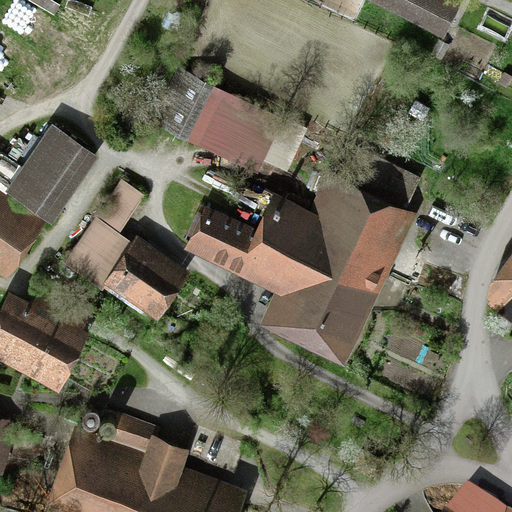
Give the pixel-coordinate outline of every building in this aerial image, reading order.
[(376,0),(443,34),(457,5),(446,0),(376,0)] [(160,121),(198,140),(223,91),(185,72),(160,121)] [(9,185),(43,209),(87,147),(53,123),(9,185)] [(336,343),(416,174),(357,146),(340,182),(325,175),(317,193),(334,200),(279,316),(297,325),(300,331),(307,334),(314,333),(336,343)] [(142,195),(121,180),(68,259),(148,312),(175,271),(117,232),(142,195)] [(278,195),(265,188),(258,201),(273,209),(261,233),(263,234),(291,248),(307,216),(275,200),(278,195)] [(0,260),(12,268),(44,221),(0,191),(0,260)] [(261,233),(209,207),(193,241),(246,267),(263,234),(261,233)] [(511,255),(495,277),(511,290),(511,255)] [(10,301),(0,319),(0,340),(57,372),(93,306),(42,279),(26,309),(10,301)] [(65,412),(66,414),(69,416),(71,418),(74,418),(77,417),(80,416),(82,414),(82,412),(83,411),(83,408),(82,405),(80,403),(78,401),(75,400),(72,400),(69,401),(66,403),(65,406),(64,409),(65,412)] [(82,417),(84,420),(86,422),(88,424),(91,424),(94,423),(97,422),(99,420),(100,417),(100,414),(99,411),(97,408),(95,407),(92,406),(89,406),(86,407),(83,409),(82,412),(82,414),(82,417)] [(158,427),(105,407),(99,424),(110,428),(108,433),(150,448),(158,427)] [(0,449),(7,452),(16,421),(0,415),(0,449)] [(242,443),(192,424),(183,449),(233,468),(242,443)] [(228,511),(233,500),(77,439),(54,498),(62,502),(57,511),(228,511)] [(384,462),(363,451),(357,464),(377,474),(384,462)] [(509,511),(495,503),(488,511),(509,511)]
